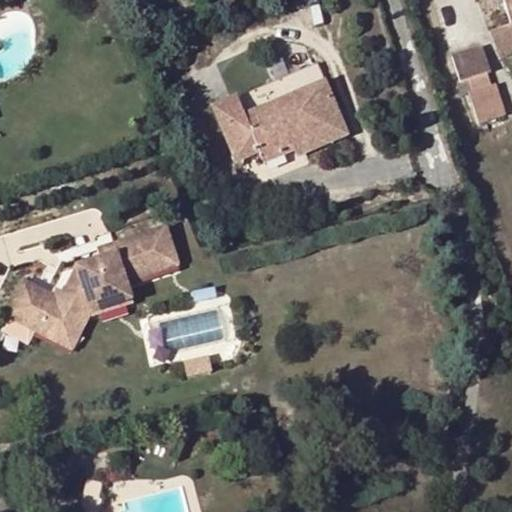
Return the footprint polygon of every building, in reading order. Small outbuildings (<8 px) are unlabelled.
[(502,0),(491,0),(495,10),(505,6),(502,0)] [(511,0),(502,0),(505,6),(511,26),(511,25),(511,0)] [(511,25),(511,26),(490,32),(499,60),(511,56),(511,25)] [(460,84),(469,81),(487,75),(491,74),(482,46),(451,56),(460,84)] [(265,165),(282,157),(278,151),(291,146),(294,152),(297,159),(348,136),(317,65),(215,109),(238,163),(259,153),(265,165)] [(469,81),(473,93),(491,87),(487,75),(469,81)] [(473,93),(468,95),(478,126),(506,117),(496,86),(491,87),(473,93)] [(278,151),(282,157),(294,152),(291,146),(278,151)] [(54,296),(24,281),(5,318),(71,351),(89,315),(133,301),(128,285),(178,268),(165,228),(96,251),(99,260),(75,268),(62,293),(56,290),(54,296)] [(208,357),(183,363),(187,379),(212,373),(208,357)] [(104,485),(89,482),(82,511),(100,511),(103,501),(100,500),(104,485)]
